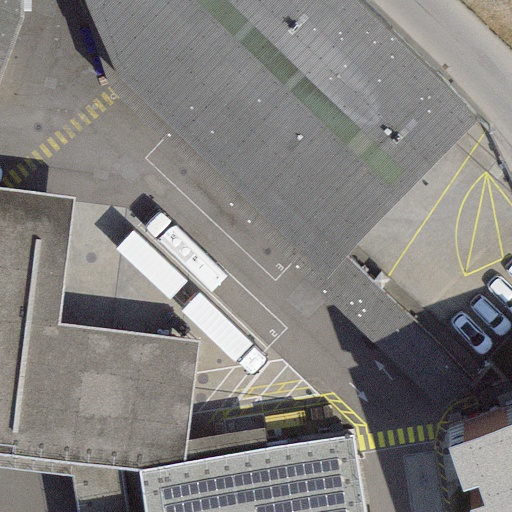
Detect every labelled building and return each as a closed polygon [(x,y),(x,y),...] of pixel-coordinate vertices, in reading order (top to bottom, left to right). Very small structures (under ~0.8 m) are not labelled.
[(20,0),(0,0),(0,71),(19,22),(20,0)] [(476,124),(346,0),(82,0),(116,80),(328,279),(460,141),(476,124)] [(181,463),(194,343),(56,324),(70,198),(0,188),(0,454),(136,471),(181,463)] [(511,511),(511,424),(445,448),(460,492),(474,487),(481,506),(466,511),(511,511)] [(362,511),(351,436),(181,463),(136,471),(143,511),(362,511)]
